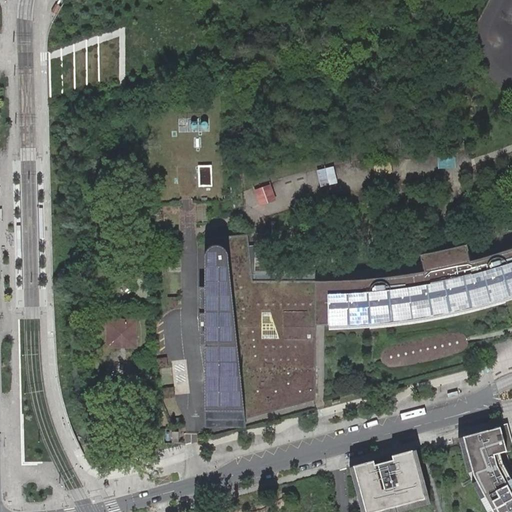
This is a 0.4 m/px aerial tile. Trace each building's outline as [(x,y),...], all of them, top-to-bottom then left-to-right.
[(455,150),(439,150),(439,166),(454,166),(455,150)] [(199,167),(200,184),(210,183),(210,166),(199,167)] [(319,184),(336,182),(334,166),(318,167),(319,184)] [(259,204),(277,199),(271,182),(254,187),(259,204)] [(375,278),(355,279),(315,281),(249,280),(249,271),(251,271),(249,253),(247,253),(246,247),(249,247),(247,234),(207,238),(209,253),(206,256),(205,260),(207,263),(210,265),(213,297),(209,298),(209,419),(245,419),(315,400),(315,323),(341,324),(358,323),(358,327),(369,327),(369,322),(400,319),(437,313),(470,306),(504,296),(505,301),(511,298),(511,252),(508,254),(507,249),(490,255),(469,261),(450,265),(432,269),(414,272),(395,275),(375,278)] [(135,279),(135,307),(148,307),(148,279),(135,279)] [(108,347),(135,347),(136,320),(108,320),(108,347)] [(511,446),(506,424),(459,437),(468,472),(473,470),(476,480),(472,482),(489,511),(511,511),(511,480),(504,466),(500,452),(511,449),(511,446)] [(416,448),(392,455),(393,459),(413,454),(415,461),(408,463),(410,469),(417,467),(421,466),(416,448)] [(373,460),(354,465),(366,511),(373,511),(425,498),(417,467),(410,469),(408,463),(415,461),(413,454),(393,459),(396,468),(377,473),(373,460)] [(396,511),(431,503),(421,466),(417,467),(425,498),(373,511),(366,511),(354,465),(350,467),(361,511),(396,511)]
